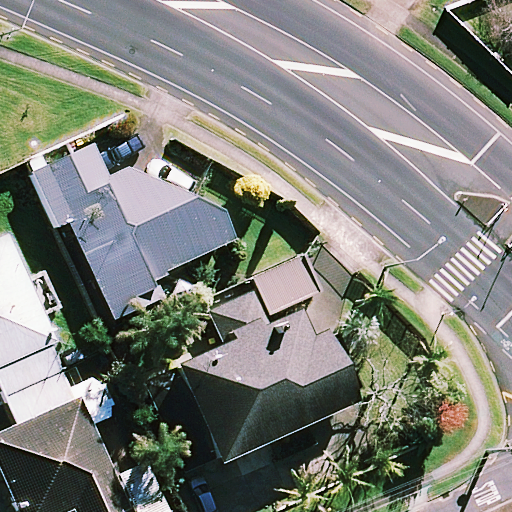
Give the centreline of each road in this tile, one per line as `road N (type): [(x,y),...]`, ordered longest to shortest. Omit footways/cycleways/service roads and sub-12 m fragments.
road 1 (secondary): [(511,299),(169,0)]
road 2 (secondary): [(189,0),(320,31),(425,99),(511,173)]
